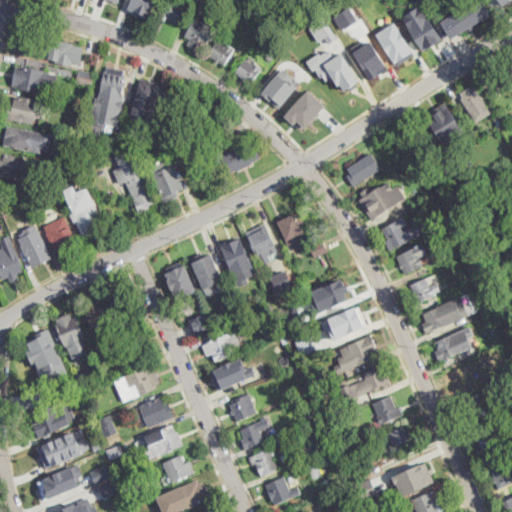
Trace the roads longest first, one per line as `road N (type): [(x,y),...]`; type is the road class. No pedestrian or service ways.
road 1 (residential): [(0,6),(74,21),(167,60),(211,85),(295,157),(361,244),(480,511)]
road 2 (tertiary): [(302,165),(0,324)]
road 3 (residential): [(245,511),(131,251)]
road 4 (tertiary): [(302,165),(511,30)]
road 5 (residential): [(2,323),(0,433),(18,511)]
